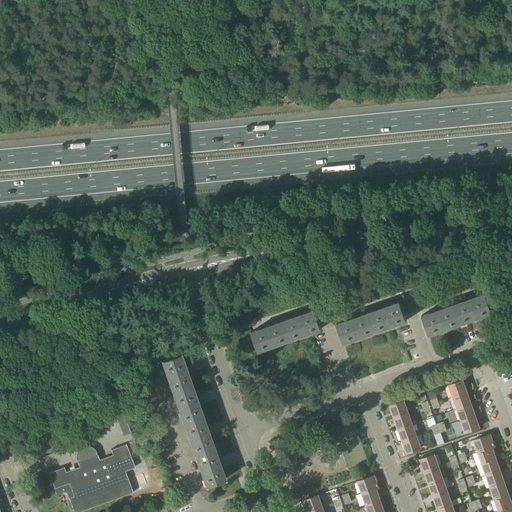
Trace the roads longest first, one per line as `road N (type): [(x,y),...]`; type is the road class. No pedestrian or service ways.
road 1 (motorway): [(511,110),(0,161)]
road 2 (motorway): [(0,192),(511,143)]
road 3 (secondary): [(511,227),(384,235),(189,271)]
road 4 (residential): [(202,511),(147,355),(204,329)]
road 5 (secondary): [(189,271),(123,284),(0,327)]
road 6 (residential): [(406,511),(362,387)]
